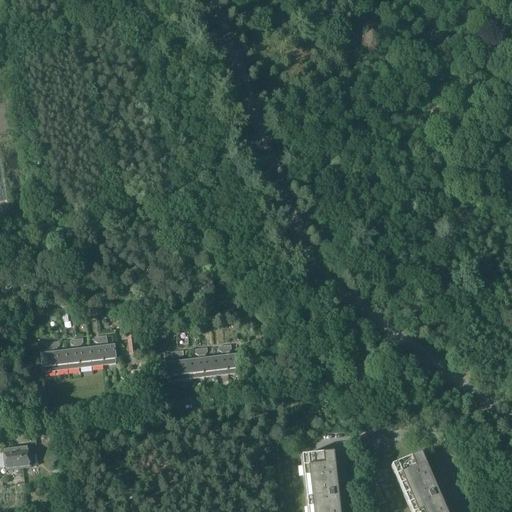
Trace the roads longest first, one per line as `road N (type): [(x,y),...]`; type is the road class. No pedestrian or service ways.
road 1 (unclassified): [(511,422),(310,268),(285,238),(207,0)]
road 2 (residential): [(43,416),(310,386)]
